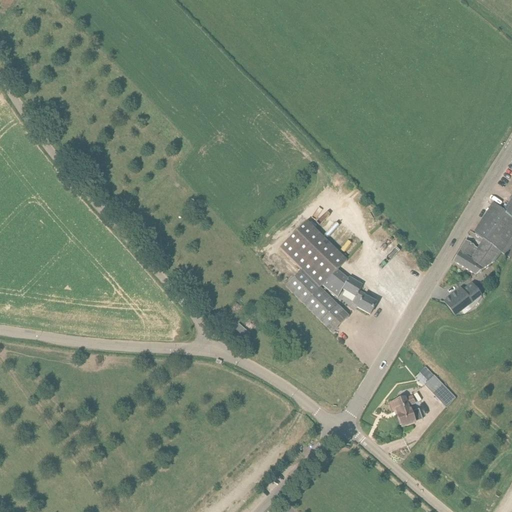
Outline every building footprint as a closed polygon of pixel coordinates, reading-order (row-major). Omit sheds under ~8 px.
[(493,205),(500,210),(495,218),(487,213),(475,233),(474,234),(483,239),(502,252),(509,257),(511,253),(511,200),(504,212),(493,204),(493,205)] [(280,249),(302,271),(285,287),(332,334),(334,332),(348,318),(319,289),(322,287),(337,298),(342,290),(361,301),(357,308),(370,316),(376,305),(369,301),(370,299),(359,292),(362,286),(341,274),(336,272),(347,262),(347,261),(307,222),(280,249)] [(483,239),(477,249),(465,242),(453,262),(475,276),(484,270),(495,262),(502,252),(483,239)] [(409,256),(400,265),(404,269),(413,260),(409,256)] [(460,290),(444,303),(454,317),(461,312),(463,315),(474,308),(481,297),(472,285),(462,292),(460,290)] [(249,338),(252,333),(239,325),(236,330),(249,338)] [(443,385),(434,376),(424,386),(433,395),(443,385)] [(442,386),(433,394),(433,395),(442,405),(453,395),(443,385),(442,386)] [(408,407),(415,405),(412,398),(405,401),(404,399),(395,403),(399,415),(397,416),(402,430),(415,425),(415,424),(422,421),(418,411),(410,414),(408,407)] [(266,455),(273,448),(266,440),(258,447),(266,455)]
